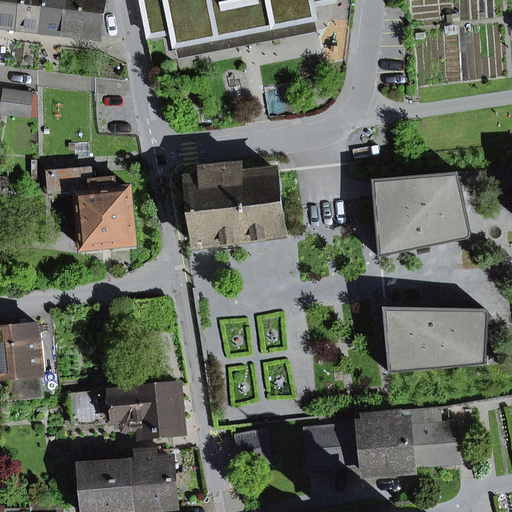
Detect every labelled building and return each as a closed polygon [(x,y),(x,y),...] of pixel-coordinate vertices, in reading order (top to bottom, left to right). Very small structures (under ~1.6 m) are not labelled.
[(0,0),(0,26),(19,29),(22,0),(0,0)] [(22,0),(19,29),(41,31),(44,0),(22,0)] [(44,0),(41,31),(63,34),(67,0),(44,0)] [(67,0),(63,34),(101,39),(106,0),(67,0)] [(313,6),(335,1),(334,0),(142,0),(146,18),(150,37),(173,33),(179,58),(185,57),(244,47),(244,48),(253,46),(262,42),(320,30),(316,20),(313,6)] [(33,94),(5,91),(2,113),(38,118),(38,95),(33,94)] [(197,246),(286,235),(278,170),(245,174),(243,162),(200,167),(202,178),(188,179),(197,246)] [(77,192),(83,249),(136,244),(131,187),(117,188),(116,178),(92,180),(91,170),(51,173),(53,194),(77,192)] [(373,180),(380,258),(467,240),(470,238),(471,234),(458,172),(373,180)] [(8,180),(0,178),(0,194),(7,194),(8,180)] [(171,329),(168,299),(124,303),(127,333),(171,329)] [(384,308),(390,374),(487,365),(489,314),(485,310),(384,308)] [(6,328),(30,326),(30,320),(6,322),(6,328)] [(0,401),(44,398),(42,375),(44,375),(39,325),(30,326),(6,328),(6,322),(0,322),(0,401)] [(141,438),(186,433),(181,385),(71,395),(74,426),(124,421),(125,430),(140,428),(141,438)] [(411,427),(443,424),(442,409),(400,413),(401,421),(410,420),(411,427)] [(365,474),(415,470),(414,466),(411,427),(410,420),(401,421),(400,413),(400,411),(388,411),(384,412),(384,416),(363,417),(364,424),(360,426),(323,429),(306,430),(309,471),(364,466),(365,474)] [(411,427),(414,466),(444,464),(443,457),(459,456),(456,423),(443,424),(411,427)] [(272,462),(266,431),(236,437),(243,468),(272,462)] [(134,511),(178,508),(174,459),(170,459),(169,450),(137,451),(138,462),(131,463),(134,511)] [(131,463),(138,462),(137,451),(125,452),(126,463),(131,463)] [(78,455),(83,511),(132,511),(134,511),(131,463),(126,463),(125,452),(78,455)] [(444,464),(460,463),(459,456),(443,457),(444,464)] [(62,511),(62,508),(31,501),(31,508),(0,508),(0,511),(62,511)]
